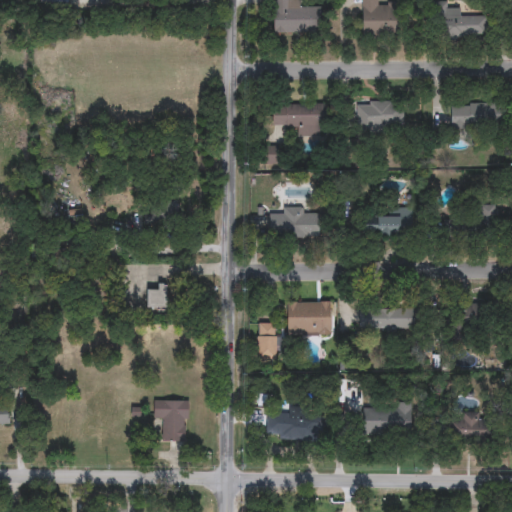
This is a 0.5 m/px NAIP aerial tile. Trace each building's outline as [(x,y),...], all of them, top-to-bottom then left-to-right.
[(319,7),(319,33),(272,33),(272,0),(300,0),(300,7),(319,7)] [(361,35),(361,0),(378,0),(378,4),(396,4),(396,35),(361,35)] [(433,39),(432,2),(447,2),(447,8),(460,8),(460,16),(486,16),(486,37),(433,39)] [(403,131),(355,131),(355,102),(403,102),(403,131)] [(450,104),(500,104),(500,128),(450,129),(450,104)] [(297,136),(297,126),(271,126),(271,105),(322,105),(322,136),(297,136)] [(278,163),(262,164),(262,147),(277,147),(278,163)] [(496,205),(496,232),(477,232),(477,205),(496,205)] [(269,210),(302,209),(302,214),(318,213),(319,237),(269,238),(269,210)] [(361,234),(362,217),(387,217),(387,209),(410,209),(409,235),(361,234)] [(464,212),(464,232),(432,232),(432,212),(464,212)] [(168,285),(168,309),(146,309),(146,289),(155,289),(155,285),(168,285)] [(331,302),(331,336),(286,336),(286,302),(331,302)] [(489,305),(489,327),(453,327),(453,305),(489,305)] [(358,309),(414,309),(414,330),(358,329),(358,309)] [(0,425),(8,425),(8,402),(0,401),(0,425)] [(161,419),(153,419),(153,401),(186,401),(186,442),(161,442),(161,419)] [(361,435),(361,407),(410,407),(410,435),(361,435)] [(266,413),(288,414),(288,409),(322,410),(321,440),(265,437),(266,413)] [(489,439),(446,439),(446,413),(489,413),(489,439)]
